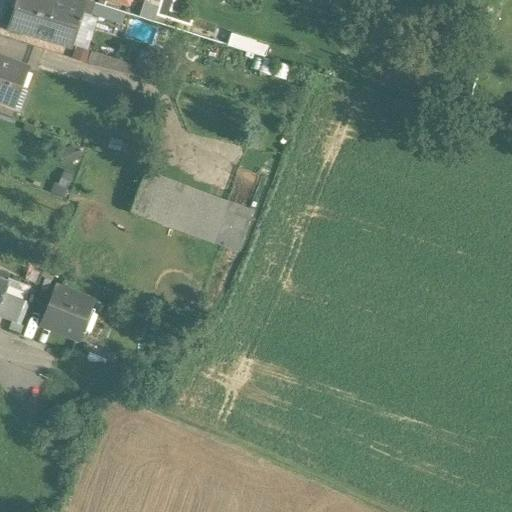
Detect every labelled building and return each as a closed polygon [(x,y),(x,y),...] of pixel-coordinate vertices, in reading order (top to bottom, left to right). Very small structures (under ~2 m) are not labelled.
[(57,5),(41,0),(19,0),(16,11),(22,13),(17,28),(11,27),(55,41),(63,14),(65,9),(65,8),(57,5)] [(85,1),(80,0),(58,0),(57,5),(65,8),(65,9),(81,14),(85,1)] [(95,5),(85,1),(81,14),(81,15),(90,18),(95,5)] [(81,14),(65,9),(63,14),(79,19),(81,15),(81,14)] [(79,19),(63,14),(55,41),(71,46),(78,22),(80,23),(81,20),(79,19)] [(0,102),(12,107),(26,69),(0,59),(0,102)] [(133,144),(109,138),(105,151),(130,158),(133,144)] [(72,147),(55,154),(61,167),(78,160),(72,147)] [(225,212),(214,243),(244,254),(260,211),(148,169),(144,182),(225,212)] [(66,196),(72,178),(58,174),(53,192),(66,196)] [(225,212),(144,182),(133,212),(214,243),(225,212)] [(91,303),(57,289),(43,326),(76,339),(91,303)] [(22,303),(0,295),(0,318),(14,324),(22,303)]
